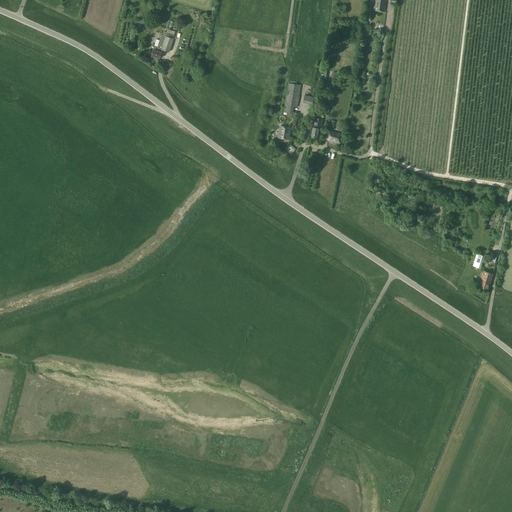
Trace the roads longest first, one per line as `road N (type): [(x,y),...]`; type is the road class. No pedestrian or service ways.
road 1 (unclassified): [(511,352),(284,200),(91,54),(0,11)]
road 2 (track): [(389,6),(370,149),(356,157),(305,144),(284,200)]
